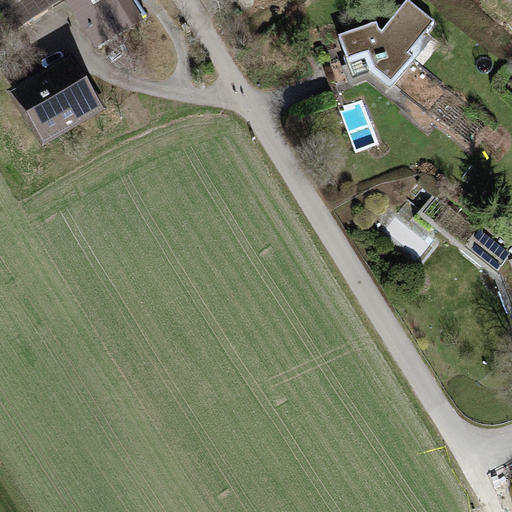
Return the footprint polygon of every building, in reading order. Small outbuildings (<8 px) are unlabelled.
[(0,0),(19,29),(64,0),(65,0),(98,50),(132,28),(114,0),(0,0)] [(346,58),(344,59),(353,82),(369,75),(396,98),(400,93),(408,100),(409,99),(423,110),(434,97),(435,97),(436,95),(434,93),(443,83),(408,55),(434,24),(408,2),(382,34),(378,30),(377,26),(339,40),(346,58)] [(48,86),(20,104),(39,134),(55,124),(59,128),(76,117),(79,122),(97,110),(69,66),(45,81),(48,86)] [(505,138),(488,125),(480,135),(497,148),(505,138)] [(446,188),(427,173),(418,183),(438,198),(446,188)] [(511,241),(489,223),(476,239),(486,247),(479,255),(485,261),(483,262),(493,270),(495,268),(501,273),(501,277),(505,291),(507,291),(511,304),(511,241)]
